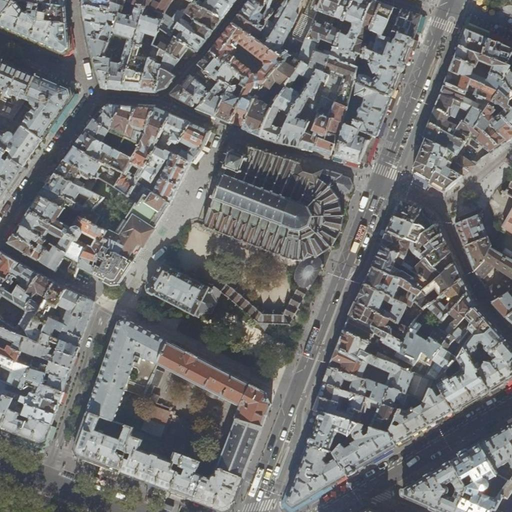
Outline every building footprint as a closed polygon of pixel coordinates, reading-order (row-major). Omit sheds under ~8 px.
[(0,0),(0,22),(2,17),(12,6),(21,1),(21,0),(0,0)] [(124,7),(125,2),(125,0),(83,0),(84,8),(100,11),(109,14),(112,3),(124,7)] [(162,0),(163,0),(125,0),(125,2),(145,8),(147,9),(151,0),(162,0)] [(164,15),(165,14),(173,0),(187,0),(193,3),(194,3),(195,0),(163,0),(162,0),(151,0),(147,9),(164,15)] [(195,0),(194,3),(223,19),(234,5),(237,0),(195,0)] [(262,30),(267,22),(262,19),(267,9),(253,0),(249,0),(246,5),(238,15),(262,30)] [(253,0),(267,9),(271,0),(253,0)] [(256,40),(266,46),(291,3),(292,0),(279,0),(277,4),(273,14),(267,22),(262,30),(256,40)] [(267,22),(273,14),(277,4),(279,0),(271,0),(267,9),(262,19),(267,22)] [(302,62),(301,62),(310,66),(316,50),(319,42),(307,38),(322,0),(292,0),(291,3),(266,46),(276,54),(285,58),(288,54),(302,62)] [(332,43),(336,45),(341,31),(342,27),(345,20),(353,0),(322,0),(307,38),(319,42),(321,39),(327,42),(326,45),(330,47),(332,43)] [(362,28),(373,3),(370,2),(366,0),(365,0),(353,0),(345,20),(342,27),(345,29),(347,25),(351,27),(352,23),(353,24),(354,27),(350,35),(347,37),(342,35),(344,32),(341,31),(336,45),(335,48),(347,50),(354,52),(362,28)] [(68,39),(67,25),(38,21),(40,6),(21,1),(12,6),(2,17),(0,22),(0,25),(15,32),(31,39),(63,53),(69,49),(68,39)] [(371,32),(382,4),(376,2),(374,1),(373,3),(362,28),(354,52),(363,55),(365,49),(367,45),(363,44),(366,36),(364,36),(366,29),(369,30),(367,34),(368,34),(367,36),(367,37),(369,38),(371,32)] [(145,8),(125,2),(124,7),(112,3),(109,14),(118,18),(113,34),(129,39),(122,63),(119,64),(112,63),(110,73),(98,70),(98,72),(103,88),(105,89),(108,90),(109,89),(113,89),(121,90),(145,8)] [(165,14),(164,15),(159,29),(171,36),(179,24),(185,14),(213,32),(221,21),(223,19),(194,3),(191,6),(188,4),(182,13),(179,11),(175,19),(175,20),(165,14)] [(66,10),(66,8),(40,4),(40,6),(38,21),(67,25),(66,10)] [(384,36),(394,7),(382,4),(371,32),(369,38),(367,45),(365,49),(384,56),(391,39),(384,36)] [(85,22),(106,27),(102,34),(112,37),(113,34),(118,18),(109,14),(100,11),(84,8),(85,20),(85,22)] [(156,62),(161,49),(153,45),(149,59),(146,58),(147,57),(141,56),(141,57),(138,56),(140,51),(145,34),(156,38),(159,29),(164,15),(147,9),(145,8),(121,90),(139,91),(141,91),(150,59),(156,62)] [(402,10),(393,31),(414,39),(415,35),(421,17),(419,16),(418,15),(402,10)] [(210,37),(213,32),(185,14),(179,24),(207,41),(210,37)] [(256,40),(262,30),(238,15),(237,17),(232,24),(256,40)] [(101,40),(102,34),(106,27),(85,22),(88,35),(89,37),(101,40)] [(206,43),(207,41),(179,24),(171,36),(190,47),(198,52),(206,43)] [(231,123),(234,124),(244,127),(255,98),(268,79),(285,58),(276,54),(266,46),(256,40),(232,24),(224,34),(211,51),(219,58),(228,64),(245,78),(242,84),(241,86),(248,90),(245,95),(243,100),(231,123)] [(466,31),(468,30),(488,38),(490,35),(468,26),(465,25),(458,41),(461,42),(466,31)] [(182,57),(190,47),(171,36),(159,29),(156,38),(153,45),(161,49),(180,60),(181,58),(182,57)] [(483,57),(484,57),(489,39),(488,38),(468,30),(466,31),(461,42),(461,44),(460,46),(483,57)] [(358,79),(357,84),(391,97),(395,88),(403,68),(405,63),(411,48),(414,39),(393,31),(391,39),(384,56),(365,49),(363,55),(359,66),(363,68),(364,65),(363,64),(365,59),(371,61),(372,64),(372,65),(372,66),(374,71),(375,71),(375,72),(376,72),(377,75),(376,77),(373,80),(369,77),(365,75),(359,75),(358,79)] [(108,49),(112,37),(102,34),(101,40),(89,37),(89,39),(93,59),(94,60),(98,70),(110,73),(112,63),(113,50),(108,49)] [(490,39),(511,48),(511,45),(491,36),(490,39)] [(489,39),(484,57),(500,62),(507,65),(511,53),(511,48),(490,39),(489,39)] [(469,77),(499,92),(499,91),(504,83),(505,82),(503,79),(509,70),(509,68),(511,66),(507,65),(500,62),(484,57),(483,57),(460,46),(456,57),(450,70),(450,72),(469,77)] [(197,53),(198,52),(190,47),(182,57),(197,53)] [(359,66),(363,55),(354,52),(347,50),(335,48),(334,48),(332,52),(327,51),(326,53),(316,50),(310,66),(317,70),(325,74),(331,56),(359,68),(359,66)] [(411,48),(405,63),(409,64),(414,49),(411,48)] [(179,61),(180,60),(161,49),(156,62),(164,64),(162,69),(170,73),(178,63),(179,61)] [(216,78),(228,64),(219,58),(211,51),(199,63),(198,64),(204,69),(216,78)] [(511,53),(507,65),(511,66),(509,68),(511,70),(511,72),(509,70),(503,79),(505,82),(511,89),(511,87),(511,53)] [(255,98),(244,127),(243,130),(245,131),(254,134),(261,138),(273,106),(301,62),(302,62),(288,54),(285,58),(268,79),(255,98)] [(300,148),(303,149),(317,113),(318,114),(318,113),(321,107),(325,98),(348,107),(354,81),(359,68),(331,56),(325,74),(329,76),(326,84),(316,106),(314,110),(313,112),(314,112),(298,148),(300,148)] [(156,62),(150,59),(141,91),(157,93),(158,92),(162,69),(164,64),(156,62)] [(0,114),(11,120),(23,102),(25,99),(26,98),(37,74),(18,66),(3,60),(0,67),(0,114)] [(263,138),(279,144),(285,127),(292,113),(317,70),(310,66),(301,62),(273,106),(261,138),(263,138)] [(245,78),(228,64),(216,78),(220,81),(229,88),(215,118),(217,119),(231,124),(231,123),(243,100),(245,95),(248,90),(241,86),(240,86),(239,89),(237,88),(239,85),(236,83),(234,86),(231,85),(235,78),(242,84),(245,78)] [(170,73),(162,69),(158,92),(166,89),(171,84),(175,78),(176,77),(170,73)] [(212,93),(220,81),(216,78),(204,69),(197,78),(196,80),(212,93)] [(289,146),(298,148),(314,112),(313,112),(310,110),(308,115),(304,114),(302,119),(298,118),(309,98),(313,99),(321,82),(326,84),(329,76),(325,74),(317,70),(292,113),(285,127),(279,144),(287,146),(289,146)] [(479,96),(492,102),(499,92),(469,77),(450,72),(449,73),(445,83),(467,92),(479,96)] [(31,106),(33,106),(34,107),(32,109),(23,102),(11,120),(22,126),(43,140),(55,122),(59,117),(73,96),(71,89),(45,78),(42,76),(37,74),(26,98),(25,99),(30,101),(30,102),(30,103),(31,105),(31,106)] [(208,99),(212,93),(196,80),(192,85),(187,91),(195,97),(193,100),(194,101),(194,103),(194,104),(194,106),(193,107),(196,108),(198,109),(208,99)] [(215,118),(229,88),(220,81),(212,93),(208,99),(198,109),(196,110),(199,111),(208,115),(215,118)] [(499,91),(510,101),(508,105),(511,108),(511,90),(511,89),(505,82),(504,83),(499,91)] [(457,100),(484,113),(489,105),(492,102),(479,96),(467,92),(445,83),(441,94),(440,95),(450,100),(457,100)] [(364,124),(361,131),(362,132),(372,136),(376,137),(384,117),(391,97),(357,84),(356,91),(355,94),(363,97),(364,100),(362,106),(361,107),(360,108),(359,109),(359,110),(359,111),(359,113),(355,111),(355,108),(357,106),(358,101),(354,101),(351,112),(348,118),(364,124)] [(189,104),(193,107),(194,106),(194,104),(194,103),(194,101),(193,100),(195,97),(187,91),(180,85),(177,90),(172,94),(172,95),(172,96),(189,104)] [(492,102),(489,105),(511,126),(511,108),(508,105),(510,101),(499,91),(499,92),(492,102)] [(435,108),(463,121),(474,129),(483,115),(484,113),(457,100),(450,100),(440,95),(439,97),(435,108)] [(331,155),(348,107),(325,98),(321,107),(330,111),(327,116),(318,113),(318,114),(317,113),(303,149),(305,149),(313,151),(313,150),(331,155)] [(93,119),(110,131),(122,106),(108,105),(107,106),(101,110),(94,118),(93,119)] [(483,115),(490,121),(508,141),(510,140),(511,138),(511,126),(489,105),(484,113),(483,115)] [(131,150),(136,153),(141,144),(125,137),(130,127),(137,107),(124,106),(122,106),(110,131),(103,143),(128,156),(131,150)] [(136,153),(133,158),(124,173),(115,187),(129,197),(135,186),(126,181),(129,176),(131,174),(128,173),(129,171),(135,174),(136,172),(141,166),(145,168),(153,152),(146,148),(153,136),(159,139),(171,114),(169,114),(156,108),(137,107),(130,127),(125,137),(141,144),(136,153)] [(457,129),(463,121),(435,108),(435,109),(429,123),(443,131),(454,136),(457,129)] [(0,150),(0,151),(23,167),(32,155),(33,153),(43,140),(22,126),(11,120),(0,114),(0,150)] [(148,189),(171,153),(167,151),(173,142),(177,143),(191,123),(171,114),(159,139),(153,152),(145,168),(135,186),(129,197),(138,203),(148,189)] [(454,136),(466,143),(470,137),(491,154),(494,152),(508,141),(490,121),(483,115),(474,129),(463,121),(457,129),(454,136)] [(348,118),(334,156),(335,157),(345,160),(359,164),(361,161),(366,147),(372,136),(362,132),(360,135),(363,136),(363,138),(358,137),(360,131),(361,131),(364,124),(348,118)] [(103,143),(110,131),(93,119),(86,129),(84,131),(103,143)] [(191,123),(177,143),(173,142),(167,151),(171,153),(191,164),(194,159),(195,159),(202,150),(203,148),(210,131),(202,127),(200,127),(191,123)] [(466,143),(454,136),(443,131),(429,123),(424,135),(423,138),(428,140),(447,147),(457,155),(458,155),(466,143)] [(124,173),(133,158),(128,156),(103,143),(84,131),(83,133),(74,146),(124,173)] [(366,147),(361,161),(367,163),(376,139),(375,139),(376,137),(372,136),(366,147)] [(448,167),(457,155),(447,147),(428,140),(423,154),(414,175),(428,182),(445,192),(463,176),(448,167)] [(66,158),(64,160),(98,179),(115,187),(124,173),(74,146),(66,158)] [(226,164),(225,163),(223,168),(225,169),(223,174),(221,173),(220,176),(222,176),(221,180),(219,180),(218,181),(217,186),(215,190),(214,192),(216,192),(214,197),(212,196),(211,198),(213,199),(211,206),(209,205),(208,207),(210,208),(207,217),(206,218),(204,218),(203,219),(205,220),(203,225),(205,226),(215,230),(216,230),(224,233),(225,234),(233,237),(234,237),(243,241),(244,241),(251,244),(252,244),(261,248),(262,248),(270,251),(271,252),(280,255),(281,255),(281,256),(291,259),(302,260),(303,260),(317,257),(331,248),(331,247),(340,232),(343,215),(343,214),(339,200),(341,198),(342,196),(343,196),(350,193),(353,186),(353,185),(350,178),(343,176),(342,175),(323,169),(323,170),(299,162),(297,162),(296,161),(287,159),(287,158),(286,158),(277,155),(276,155),(268,153),(268,152),(267,152),(258,149),(257,149),(249,147),(247,146),(245,154),(235,151),(232,149),(231,151),(229,151),(228,154),(230,155),(226,164)] [(0,187),(6,191),(15,179),(23,167),(0,151),(0,150),(0,187)] [(148,189),(171,205),(181,183),(191,164),(171,153),(148,189)] [(448,167),(463,176),(466,174),(470,170),(472,169),(475,166),(461,156),(460,157),(458,155),(457,155),(448,167)] [(55,173),(91,191),(98,179),(64,160),(63,161),(55,173)] [(54,174),(45,187),(89,210),(93,212),(105,198),(91,191),(55,173),(54,174)] [(168,209),(171,205),(148,189),(138,203),(129,197),(115,187),(98,179),(91,191),(105,198),(93,212),(100,216),(96,225),(109,232),(103,242),(106,243),(105,246),(110,249),(108,255),(114,257),(116,251),(135,261),(138,256),(150,237),(168,209)] [(511,182),(510,182),(510,183),(504,192),(503,191),(502,194),(502,195),(504,196),(506,195),(511,198),(511,210),(503,226),(505,227),(511,231),(511,182)] [(39,196),(65,209),(69,211),(71,207),(76,210),(77,209),(84,212),(81,217),(96,225),(100,216),(93,212),(89,210),(45,187),(43,189),(39,196)] [(74,241),(87,249),(83,255),(79,267),(86,271),(94,275),(99,256),(105,246),(106,243),(103,242),(109,232),(96,225),(81,217),(80,217),(77,222),(75,221),(73,226),(74,226),(74,227),(71,227),(58,220),(65,209),(39,196),(37,199),(29,212),(66,233),(76,239),(74,241)] [(414,224),(421,210),(419,209),(416,208),(402,203),(402,205),(397,218),(414,224)] [(421,226),(426,219),(423,212),(421,210),(414,224),(421,226)] [(66,233),(29,212),(27,214),(20,226),(41,237),(40,238),(55,247),(67,254),(74,241),(76,239),(66,233)] [(464,246),(488,237),(485,231),(483,226),(481,222),(483,221),(480,214),(480,213),(479,215),(462,222),(456,224),(460,236),(464,246)] [(421,235),(427,232),(421,226),(414,224),(397,218),(392,216),(387,229),(387,230),(386,232),(417,243),(421,235)] [(421,226),(427,232),(431,228),(426,219),(421,226)] [(428,220),(426,219),(431,228),(438,223),(438,222),(437,223),(428,220)] [(431,228),(427,232),(421,235),(417,243),(418,244),(415,248),(420,253),(432,240),(442,233),(441,231),(438,223),(431,228)] [(38,249),(41,244),(37,242),(40,238),(41,237),(20,226),(18,227),(14,234),(38,249)] [(379,246),(399,254),(396,262),(432,284),(442,275),(438,271),(434,267),(426,259),(420,253),(415,248),(418,244),(417,243),(386,232),(384,237),(379,246)] [(432,240),(420,253),(426,259),(445,242),(445,240),(442,233),(432,240)] [(32,258),(38,249),(14,234),(9,242),(9,243),(9,244),(24,253),(32,258)] [(485,260),(491,248),(492,246),(489,239),(488,237),(464,246),(470,260),(474,271),(485,260)] [(33,259),(39,262),(46,251),(51,255),(55,247),(40,238),(37,242),(41,244),(38,249),(32,258),(33,259)] [(83,255),(87,249),(74,241),(67,254),(55,247),(51,255),(46,251),(39,262),(44,265),(57,272),(71,280),(74,281),(79,267),(83,255)] [(445,242),(426,259),(434,267),(450,252),(450,251),(445,242)] [(99,256),(94,275),(103,279),(112,284),(120,284),(133,264),(135,261),(116,251),(114,257),(108,255),(110,249),(105,246),(99,256)] [(423,291),(432,284),(396,262),(399,254),(379,246),(378,249),(373,264),(372,267),(397,276),(423,291)] [(511,260),(494,249),(491,248),(485,260),(474,271),(481,282),(495,267),(506,275),(486,291),(492,302),(507,294),(507,293),(511,289),(511,260)] [(28,292),(40,275),(41,274),(24,264),(3,252),(2,252),(0,254),(0,276),(7,281),(1,287),(14,296),(20,287),(28,292)] [(450,252),(434,267),(438,271),(440,270),(444,273),(455,263),(455,262),(450,252)] [(262,313),(227,283),(221,291),(227,295),(238,304),(247,311),(258,322),(265,329),(268,323),(289,324),(309,287),(321,267),(322,265),(321,265),(321,263),(321,261),(319,258),(318,257),(317,257),(303,260),(302,260),(300,263),(298,266),(296,270),(294,274),(294,279),(294,281),(295,283),(298,286),(284,316),(262,313)] [(213,290),(170,269),(172,265),(165,260),(155,276),(148,287),(149,291),(153,294),(154,293),(200,318),(201,314),(211,313),(222,293),(221,292),(214,288),(213,290)] [(455,263),(444,273),(442,275),(432,284),(423,291),(422,292),(415,301),(423,310),(433,302),(427,295),(435,288),(441,296),(462,278),(457,266),(455,263)] [(407,305),(410,307),(411,307),(415,301),(422,292),(423,291),(397,276),(372,267),(371,269),(364,285),(407,305)] [(45,302),(56,283),(42,276),(40,275),(28,292),(27,294),(33,297),(35,296),(45,302)] [(7,281),(0,276),(0,326),(26,337),(41,343),(43,333),(42,332),(43,331),(38,329),(40,324),(46,326),(47,324),(36,319),(45,302),(35,296),(33,297),(27,294),(28,292),(20,287),(14,296),(1,287),(7,281)] [(414,373),(414,372),(425,376),(432,360),(442,346),(430,337),(468,291),(464,282),(462,278),(441,296),(433,302),(423,310),(410,330),(405,343),(402,353),(418,360),(414,364),(409,371),(414,373)] [(45,302),(36,319),(47,324),(50,319),(51,320),(54,315),(59,305),(67,289),(58,284),(56,283),(45,302)] [(360,293),(355,302),(389,319),(398,323),(403,312),(407,305),(364,285),(360,293)] [(43,333),(79,348),(82,342),(93,307),(94,303),(87,300),(82,297),(69,290),(67,289),(59,305),(69,310),(63,324),(58,322),(60,318),(54,315),(51,320),(50,319),(47,324),(46,326),(43,331),(42,332),(43,333)] [(511,313),(511,289),(507,293),(507,294),(492,302),(495,305),(506,318),(511,313)] [(430,337),(442,346),(450,336),(450,335),(461,322),(475,306),(476,304),(475,303),(468,291),(430,337)] [(387,325),(389,319),(355,302),(355,304),(350,316),(405,343),(410,330),(401,325),(398,333),(390,328),(391,326),(387,325)] [(463,325),(474,335),(487,319),(477,308),(475,306),(461,322),(463,325)] [(402,353),(405,343),(350,316),(349,318),(343,331),(370,343),(381,349),(384,342),(397,350),(395,355),(396,355),(414,364),(418,360),(402,353)] [(480,353),(485,357),(506,340),(497,330),(487,319),(474,335),(464,349),(469,358),(476,349),(476,347),(475,346),(477,344),(477,343),(476,342),(478,340),(479,341),(480,341),(480,340),(481,340),(482,341),(482,342),(482,343),(484,345),(484,346),(484,349),(480,353)] [(159,362),(168,342),(163,339),(144,329),(126,320),(119,322),(115,332),(113,338),(103,367),(99,380),(125,388),(145,395),(147,387),(128,380),(137,356),(158,364),(159,362)] [(434,379),(434,380),(444,371),(456,358),(464,349),(474,335),(463,325),(461,322),(450,335),(450,336),(442,346),(432,360),(425,376),(434,379)] [(22,350),(26,337),(0,326),(0,340),(1,342),(3,337),(15,342),(13,347),(22,350)] [(378,352),(375,351),(373,355),(366,351),(370,343),(343,331),(334,352),(328,367),(358,377),(355,385),(368,390),(373,392),(370,399),(370,400),(380,402),(381,402),(399,409),(402,410),(402,409),(404,403),(397,401),(397,405),(395,404),(397,398),(405,401),(406,399),(408,395),(416,398),(423,400),(425,401),(431,388),(433,380),(434,379),(425,376),(414,372),(414,373),(409,371),(414,364),(396,355),(394,359),(378,351),(378,352)] [(41,343),(76,357),(79,350),(79,348),(43,333),(41,343)] [(51,360),(71,369),(72,367),(76,357),(41,343),(26,337),(22,350),(17,361),(31,367),(31,366),(36,355),(42,358),(45,358),(51,360)] [(0,353),(17,361),(22,350),(13,347),(9,345),(7,350),(0,347),(0,344),(1,345),(3,342),(1,342),(0,340),(0,353)] [(478,363),(474,366),(490,391),(501,385),(511,377),(511,346),(506,340),(485,357),(484,358),(486,362),(483,363),(483,364),(482,364),(482,365),(482,366),(482,367),(481,368),(478,363)] [(220,461),(184,447),(181,455),(184,456),(208,465),(218,469),(243,478),(252,455),(253,453),(257,440),(262,429),(266,417),(267,414),(271,405),(267,394),(247,383),(202,359),(185,350),(180,348),(171,343),(168,342),(159,362),(243,405),(235,424),(230,437),(220,461)] [(434,380),(454,412),(459,409),(480,396),(490,391),(474,366),(473,365),(469,358),(464,349),(456,358),(461,366),(460,372),(448,378),(444,371),(434,380)] [(7,383),(8,384),(23,390),(28,379),(27,378),(31,367),(17,361),(0,353),(0,374),(2,370),(0,369),(0,362),(1,363),(0,364),(1,365),(13,371),(7,383)] [(28,379),(63,393),(63,392),(69,376),(70,371),(71,369),(51,360),(49,366),(48,366),(46,365),(45,365),(43,366),(42,367),(45,358),(42,358),(36,355),(31,366),(31,367),(27,378),(28,379)] [(366,397),(368,390),(355,385),(358,377),(328,367),(324,381),(323,383),(334,387),(342,390),(343,384),(347,386),(348,382),(345,381),(345,380),(354,382),(350,392),(366,397)] [(145,395),(144,397),(155,402),(158,396),(151,392),(154,385),(157,387),(165,372),(156,368),(149,382),(147,387),(145,395)] [(33,393),(59,403),(62,395),(63,393),(28,379),(23,390),(24,390),(33,393)] [(389,433),(397,446),(426,429),(454,412),(434,380),(434,379),(433,380),(431,388),(425,401),(423,400),(422,404),(414,409),(413,407),(406,411),(402,409),(402,410),(399,409),(398,413),(389,433)] [(7,389),(8,384),(7,383),(0,380),(0,394),(4,396),(13,399),(27,404),(28,404),(55,415),(56,415),(56,412),(59,403),(33,393),(24,390),(23,392),(14,389),(13,392),(7,389)] [(114,421),(125,388),(99,380),(93,396),(87,412),(101,417),(114,421)] [(370,400),(370,399),(366,397),(350,392),(342,390),(334,387),(323,383),(323,385),(319,397),(341,404),(349,406),(361,410),(364,402),(398,413),(399,409),(381,402),(380,402),(370,400)] [(0,426),(2,428),(9,409),(13,399),(4,396),(2,402),(0,401),(0,426)] [(341,404),(319,397),(318,399),(314,409),(317,411),(322,412),(359,424),(361,425),(364,416),(361,415),(362,412),(365,413),(367,408),(371,409),(372,406),(378,408),(372,424),(369,423),(367,427),(389,433),(398,413),(364,402),(361,410),(349,406),(347,412),(340,409),(341,404)] [(31,418),(51,425),(52,423),(55,415),(28,404),(27,404),(13,399),(9,409),(23,415),(31,418)] [(169,412),(152,405),(143,431),(160,438),(169,412)] [(18,434),(38,441),(40,442),(46,439),(48,433),(51,425),(31,418),(30,424),(22,421),(23,415),(9,409),(2,428),(13,432),(18,434)] [(78,456),(98,464),(121,473),(131,436),(132,433),(133,428),(123,425),(122,428),(125,429),(121,440),(104,434),(105,432),(101,430),(100,433),(96,431),(101,417),(87,412),(87,414),(78,439),(74,449),(78,456)] [(352,432),(359,424),(322,412),(316,428),(315,432),(310,445),(309,446),(334,454),(342,444),(344,442),(335,439),(338,432),(349,436),(352,432)] [(334,454),(347,475),(361,467),(388,450),(397,446),(389,433),(367,427),(361,425),(359,424),(352,432),(357,440),(352,444),(352,445),(347,448),(342,444),(334,454)] [(496,433),(479,443),(494,470),(508,462),(510,465),(509,466),(508,470),(511,477),(511,476),(511,431),(509,426),(496,433)] [(0,434),(10,438),(13,432),(2,428),(0,432),(0,434)] [(310,445),(315,432),(311,430),(306,444),(310,445)] [(36,448),(38,441),(18,434),(15,440),(36,448)] [(156,486),(170,491),(171,491),(184,456),(181,455),(166,449),(165,452),(169,454),(167,460),(163,458),(163,456),(150,451),(150,453),(140,449),(143,441),(142,440),(131,436),(121,473),(145,482),(156,486)] [(509,481),(497,475),(494,470),(479,443),(463,453),(450,460),(466,488),(455,511),(490,511),(493,509),(495,510),(503,496),(500,494),(509,481)] [(287,502),(290,504),(293,506),(309,497),(328,486),(347,475),(334,454),(309,446),(302,463),(301,467),(288,500),(287,502)] [(208,465),(184,456),(171,491),(191,499),(194,500),(205,474),(208,465)] [(434,470),(403,489),(403,491),(403,496),(438,511),(455,511),(466,488),(450,460),(434,470)] [(285,499),(288,500),(301,467),(297,466),(290,485),(285,499)] [(241,483),(243,478),(218,469),(215,475),(214,475),(213,475),(212,475),(211,476),(205,474),(194,500),(203,504),(224,511),(231,508),(241,483)] [(493,509),(490,511),(503,511),(506,508),(508,510),(509,509),(508,508),(511,501),(511,500),(508,498),(511,491),(511,476),(511,477),(509,481),(500,494),(503,496),(495,510),(493,509)] [(168,498),(170,491),(156,486),(153,492),(168,498)]
